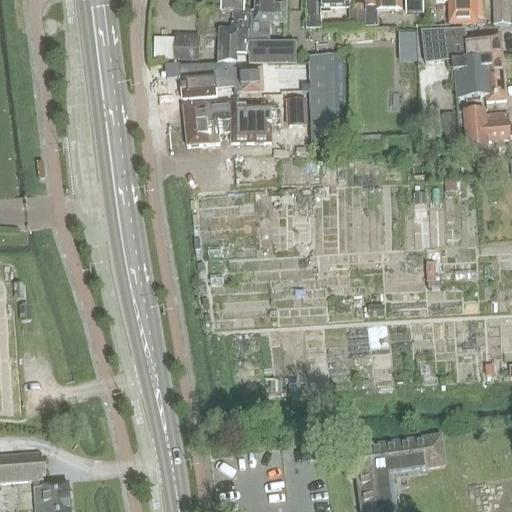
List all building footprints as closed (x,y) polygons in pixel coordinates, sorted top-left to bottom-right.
[(232,31),(219,31),(219,35),(248,36),(249,11),(243,11),(243,0),(220,0),(220,13),(233,13),(232,31)] [(250,14),(248,57),(249,66),(272,66),(294,67),(295,45),(274,45),(272,42),(264,42),(264,22),(283,23),(283,26),(285,26),(286,4),(278,4),(278,0),(254,0),(254,14),(250,14)] [(306,31),(320,31),(320,10),(352,10),(351,0),(312,0),(313,1),(306,1),(306,31)] [(377,12),(401,12),(400,0),(364,0),(365,14),(364,14),(365,29),(377,28),(377,12)] [(404,0),(405,15),(423,14),(422,0),(404,0)] [(434,0),(435,3),(448,3),(448,25),(476,25),(476,20),(481,20),(480,0),(434,0)] [(492,0),(493,27),(509,27),(508,0),(492,0)] [(363,13),(350,13),(350,29),(363,29),(363,13)] [(484,20),(481,20),(476,20),(476,25),(476,28),(484,28),(484,20)] [(463,27),(421,29),(425,66),(465,61),(465,62),(502,60),(500,37),(464,40),(463,27)] [(414,33),(402,33),(402,48),(414,47),(414,33)] [(248,36),(219,35),(218,66),(230,67),(231,56),(247,57),(248,36)] [(203,37),(174,36),(174,39),(173,62),(173,63),(203,64),(203,37)] [(155,61),(173,62),(174,39),(155,39),(155,61)] [(465,62),(451,64),(452,74),(454,74),(456,102),(485,99),(486,105),(506,103),(504,82),(502,60),(465,62)] [(339,143),(337,63),(308,63),(309,87),(309,94),(310,143),(339,143)] [(180,67),(164,67),(166,81),(179,80),(181,80),(180,67)] [(179,80),(182,102),(216,99),(232,95),(230,78),(228,68),(201,71),(181,72),(181,80),(179,80)] [(234,96),(263,94),(261,70),(233,71),(234,96)] [(287,88),(274,89),(275,98),(288,97),(287,88)] [(307,129),(306,102),(285,102),(286,129),(307,129)] [(228,105),(227,121),(227,128),(231,128),(231,134),(231,146),(271,146),(271,130),(280,129),(279,114),(260,114),(260,109),(251,109),(231,109),(231,104),(228,105)] [(215,122),(227,121),(228,105),(183,109),(184,127),(215,124),(215,122)] [(464,114),(465,131),(467,150),(487,150),(487,145),(509,143),(507,116),(484,117),(484,113),(464,114)] [(227,128),(227,121),(215,122),(215,124),(184,127),(187,149),(208,147),(219,146),(218,136),(231,134),(231,128),(227,128)] [(445,183),(445,193),(456,192),(456,182),(445,183)] [(413,196),(414,204),(426,204),(426,196),(413,196)] [(22,285),(13,286),(14,301),(23,300),(22,285)] [(31,316),(30,308),(19,309),(20,316),(31,316)] [(485,378),(494,378),(493,368),(485,369),(485,378)] [(270,383),(270,394),(281,394),(280,382),(270,383)] [(289,392),(296,391),(295,382),(288,382),(289,392)] [(390,511),(386,478),(409,475),(445,469),(440,441),(343,454),(347,482),(358,482),(361,511),(390,511)] [(41,462),(41,457),(0,459),(0,486),(43,484),(43,478),(45,478),(43,462),(41,462)] [(69,511),(68,486),(42,488),(42,490),(33,491),(34,511),(69,511)]
